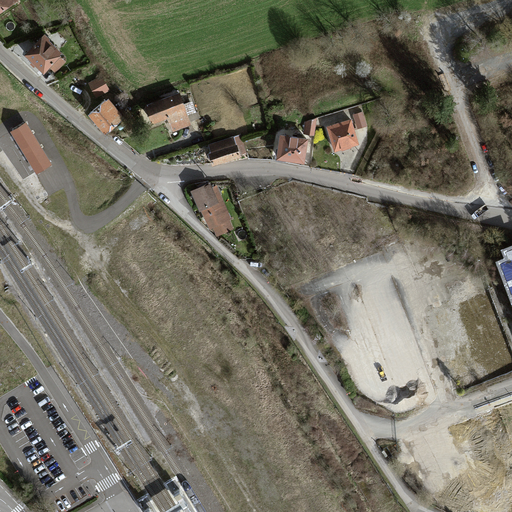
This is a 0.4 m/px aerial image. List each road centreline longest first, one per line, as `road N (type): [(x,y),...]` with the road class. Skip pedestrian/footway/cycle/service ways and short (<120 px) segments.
road 1 (residential): [(151,179),(266,291),(421,511)]
road 2 (residential): [(151,179),(278,167),(511,215)]
road 3 (residential): [(0,51),(151,179)]
